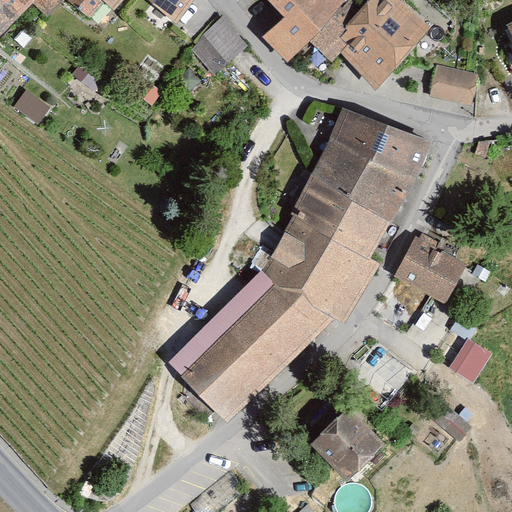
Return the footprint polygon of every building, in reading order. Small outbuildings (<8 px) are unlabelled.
[(0,0),(0,37),(38,7),(52,19),(71,6),(103,31),(131,0),(144,0),(176,28),(196,0),(0,0)] [(267,0),(284,18),(263,37),(287,62),(311,43),(334,65),(342,54),(375,90),(431,30),(415,15),(398,0),(375,0),(364,9),(355,0),(267,0)] [(191,47),(215,74),(247,46),(224,19),(191,47)] [(477,74),(436,66),(430,97),(471,106),(477,74)] [(51,106),(27,90),(15,107),(40,123),(51,106)] [(275,284),(335,320),(345,324),(380,264),(371,258),(432,143),(344,109),(263,272),(275,284)] [(417,238),(396,278),(442,303),(464,263),(417,238)] [(335,320),(275,284),(181,375),(225,421),(335,320)] [(346,382),(383,409),(414,368),(377,340),(346,382)] [(473,340),(452,369),(472,383),(493,355),(473,340)] [(386,443),(348,404),(309,441),(346,481),(386,443)] [(296,511),(318,511),(309,502),(296,511)]
